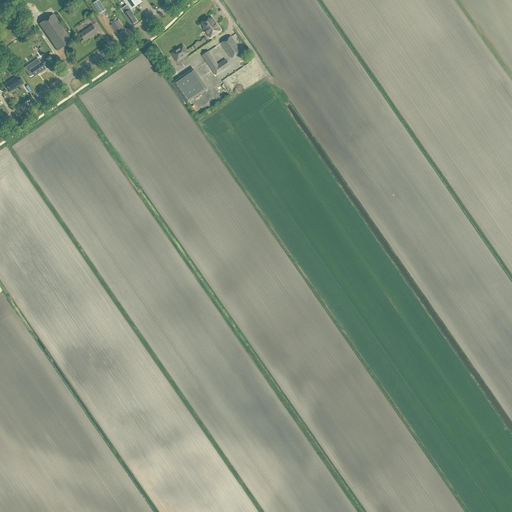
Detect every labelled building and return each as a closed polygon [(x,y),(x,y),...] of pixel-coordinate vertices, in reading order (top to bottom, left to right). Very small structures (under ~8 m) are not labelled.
[(99,0),(93,4),(100,14),(105,11),(99,0)] [(122,0),(127,5),(121,9),(122,11),(122,12),(132,25),(137,22),(133,16),(134,15),(130,10),(142,2),(140,0),(122,0)] [(53,14),(39,24),(57,51),(72,41),(53,14)] [(205,28),(204,28),(210,38),(221,31),(212,18),(209,20),(209,18),(202,23),(205,28)] [(118,32),(119,34),(123,31),(122,29),(124,28),(118,20),(111,26),(116,33),(118,32)] [(98,33),(93,26),(80,34),(85,41),(91,37),(91,36),(93,35),(94,36),(98,33)] [(222,43),(232,58),(241,52),(230,37),(222,43)] [(173,54),(178,61),(188,53),(183,47),(180,49),(177,52),(176,51),(173,54)] [(203,55),(216,75),(231,65),(226,59),(219,64),(210,51),(203,55)] [(38,59),(24,69),(30,77),(33,74),(34,76),(45,69),(44,67),(49,63),(44,57),(39,61),(38,59)] [(186,104),(206,91),(192,70),(172,83),(186,104)] [(23,84),(17,75),(18,76),(5,85),(10,92),(10,91),(14,88),(15,88),(20,85),(21,86),(23,84)]
